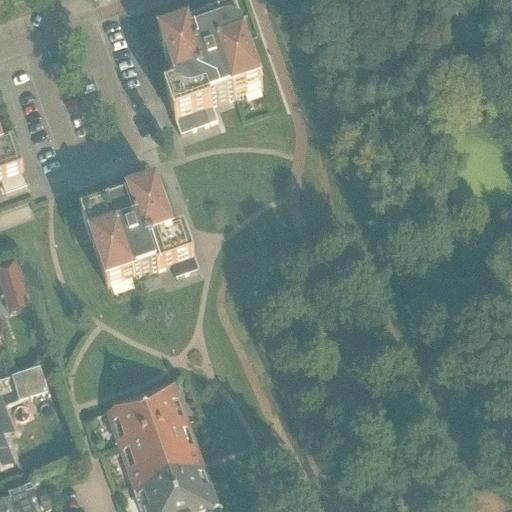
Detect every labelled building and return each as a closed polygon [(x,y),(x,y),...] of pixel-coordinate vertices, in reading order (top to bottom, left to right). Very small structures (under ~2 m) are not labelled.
[(371,4),(345,14),(350,29),(377,20),(371,4)] [(263,93),(236,18),(161,45),(177,91),(165,95),(181,139),(182,138),(182,137),(210,127),(205,113),(213,110),(213,109),(234,102),(234,103),(263,93)] [(0,143),(0,185),(1,185),(5,197),(27,189),(28,190),(29,190),(15,149),(3,153),(0,143)] [(82,217),(108,292),(172,269),(176,281),(198,273),(198,274),(200,274),(185,233),(174,237),(157,190),(129,200),(129,202),(109,209),(108,208),(82,217)] [(41,372),(13,380),(20,404),(48,396),(41,372)] [(213,511),(219,510),(175,388),(121,407),(123,412),(107,417),(140,511),(213,511)] [(0,475),(14,470),(0,434),(0,429),(10,425),(1,402),(0,402),(0,475)] [(14,504),(0,510),(0,511),(33,511),(29,502),(35,499),(30,487),(11,495),(14,504)] [(49,497),(39,501),(43,511),(53,508),(49,497)]
